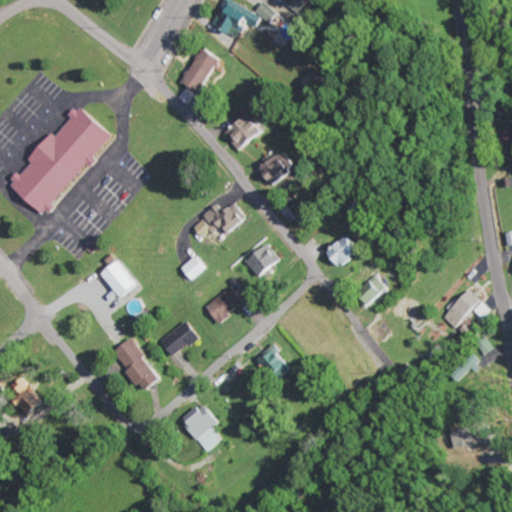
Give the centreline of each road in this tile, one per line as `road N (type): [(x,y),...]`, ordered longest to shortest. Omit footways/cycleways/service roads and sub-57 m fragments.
road 1 (residential): [(370,401),(318,326),(309,259),(178,103),(55,0)]
road 2 (residential): [(315,275),(144,427),(116,413),(0,266)]
road 3 (residential): [(511,330),(461,0)]
